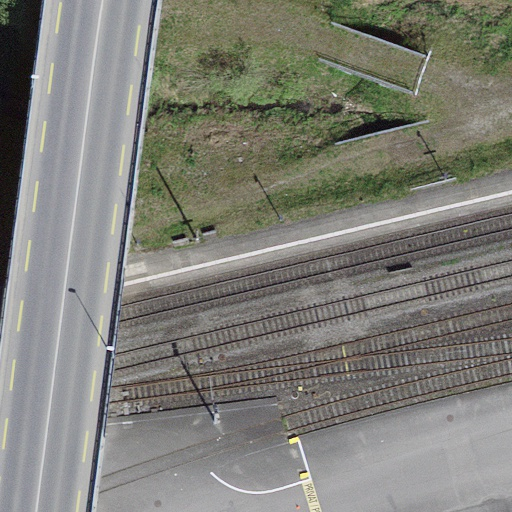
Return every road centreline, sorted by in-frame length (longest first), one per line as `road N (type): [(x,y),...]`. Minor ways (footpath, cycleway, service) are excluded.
road 1 (primary): [(37,511),(104,0)]
road 2 (track): [(126,247),(373,158),(511,120)]
road 3 (track): [(482,128),(454,92),(421,74),(207,0)]
